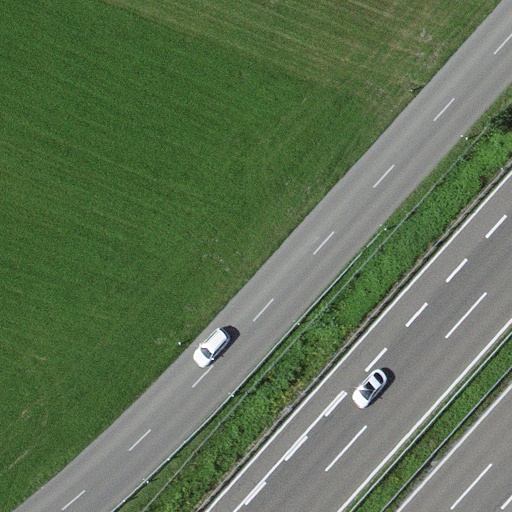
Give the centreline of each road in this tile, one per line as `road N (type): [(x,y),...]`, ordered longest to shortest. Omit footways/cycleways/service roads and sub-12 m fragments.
road 1 (tertiary): [(63,511),(166,415),(511,27)]
road 2 (motorway): [(511,263),(287,511)]
